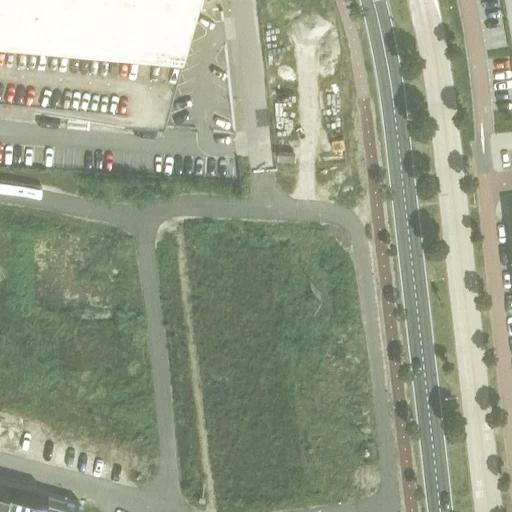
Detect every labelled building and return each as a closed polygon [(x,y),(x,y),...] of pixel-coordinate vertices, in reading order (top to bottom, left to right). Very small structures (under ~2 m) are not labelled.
[(0,0),(0,99),(144,113),(143,124),(164,126),(182,58),(183,58),(198,0),(0,0)] [(0,207),(0,235),(27,242),(34,217),(0,207)] [(34,217),(27,242),(64,252),(65,249),(64,249),(70,226),(34,217)] [(70,226),(64,249),(65,249),(79,253),(82,280),(105,277),(100,234),(70,226)] [(16,246),(13,259),(22,261),(25,249),(16,246)] [(25,249),(22,261),(31,264),(34,251),(25,249)] [(53,256),(50,268),(59,271),(63,258),(53,256)] [(106,285),(80,288),(83,316),(84,325),(84,327),(111,323),(106,285)] [(83,316),(70,317),(71,327),(74,327),(84,325),(83,316)] [(70,317),(58,319),(59,328),(71,327),(70,317)] [(84,325),(74,327),(77,349),(113,345),(111,323),(84,327),(84,325)] [(113,345),(77,349),(79,366),(79,371),(116,366),(113,345)] [(79,366),(66,367),(67,377),(80,375),(79,371),(79,366)] [(116,366),(79,371),(80,375),(82,393),(83,393),(95,392),(95,390),(118,388),(116,366)] [(66,367),(54,369),(55,378),(67,377),(66,367)] [(118,388),(95,390),(95,392),(100,436),(100,437),(124,434),(118,388)] [(39,393),(36,406),(45,408),(48,395),(39,393)] [(82,393),(70,395),(71,404),(84,403),(83,393),(82,393)] [(48,395),(45,408),(54,410),(57,398),(48,395)] [(10,416),(3,442),(40,452),(47,426),(10,416)] [(83,419),(73,420),(75,433),(84,432),(83,419)] [(47,426),(40,452),(76,461),(83,438),(84,438),(84,436),(47,426)] [(83,438),(76,461),(126,456),(124,434),(100,437),(100,436),(84,438),(83,438)] [(0,484),(0,511),(2,511),(9,487),(0,484)] [(2,511),(43,511),(47,497),(12,488),(9,487),(2,511)] [(47,497),(43,511),(80,511),(82,507),(47,497)]
